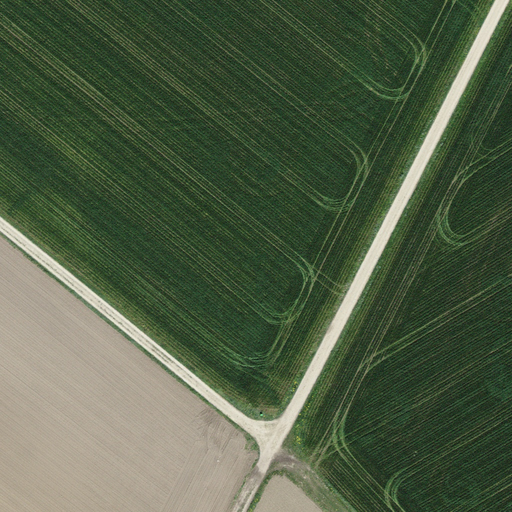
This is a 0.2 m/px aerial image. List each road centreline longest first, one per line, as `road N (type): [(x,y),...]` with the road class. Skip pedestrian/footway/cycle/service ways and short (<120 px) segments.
road 1 (track): [(275,441),(504,0)]
road 2 (track): [(275,441),(0,219)]
